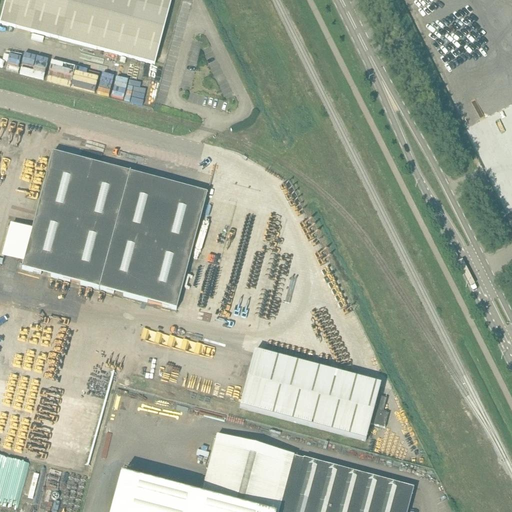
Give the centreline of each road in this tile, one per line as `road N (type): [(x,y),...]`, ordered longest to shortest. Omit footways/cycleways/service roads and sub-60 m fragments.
road 1 (unclassified): [(372,61),(412,173),(511,367)]
road 2 (unclassified): [(511,316),(429,149),(372,61)]
road 3 (unclassified): [(214,156),(0,99)]
